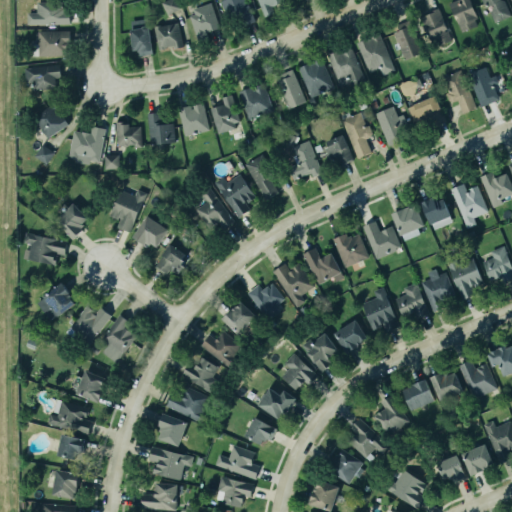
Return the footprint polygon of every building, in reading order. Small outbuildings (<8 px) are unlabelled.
[(167,15),(181,9),(176,0),(165,0),(161,2),(167,15)] [(223,0),(231,28),(253,22),(247,0),(223,0)] [(257,0),(264,16),(274,12),(272,5),(282,1),(281,0),(257,0)] [(456,0),(448,4),(462,32),(479,24),(468,0),(456,0)] [(510,17),(503,0),(484,0),(493,23),(510,17)] [(27,25),(70,24),(69,10),(63,10),(63,1),(36,2),(36,13),(27,13),(27,25)] [(194,13),(189,14),(197,35),(220,27),(211,1),(192,8),(194,13)] [(421,16),(435,47),(452,40),(438,9),(421,16)] [(397,24),(399,29),(393,31),(404,59),(422,52),(408,19),(397,24)] [(154,27),(158,50),(182,46),(178,22),(154,27)] [(152,53),(152,49),(149,26),(148,26),(146,25),(143,26),(142,27),(130,29),(133,50),(138,49),(138,51),(138,52),(139,55),(152,53)] [(70,29),(38,30),(38,43),(30,43),(30,55),(70,54),(70,29)] [(356,41),(379,32),(392,62),(390,62),(390,64),(388,65),(390,70),(382,73),(379,66),(368,71),(356,41)] [(326,55),(340,88),(351,83),(355,93),(367,88),(350,45),(326,55)] [(309,96),(332,89),(322,58),(299,66),(309,96)] [(24,67),(58,63),(60,77),(54,78),(55,84),(57,83),(58,87),(32,90),(31,81),(26,82),(24,67)] [(305,101),(292,68),(274,75),(288,108),(305,101)] [(489,79),(494,77),(497,84),(492,86),(498,101),(480,108),(467,75),(484,68),(489,79)] [(460,71),(476,110),(462,116),(456,102),(450,104),(446,94),(448,93),(442,78),(460,71)] [(239,90),(248,118),(273,110),(263,82),(239,90)] [(210,107),(223,103),(221,96),(231,93),(239,120),(234,122),(235,127),(218,132),(210,107)] [(434,97),(446,123),(433,129),(429,119),(420,123),(413,106),(434,97)] [(67,125),(54,103),(33,116),(46,138),(67,125)] [(183,136),(208,131),(203,103),(191,105),(192,105),(178,108),(183,136)] [(388,145),(406,137),(393,105),(375,112),(388,145)] [(357,158),(371,153),(365,138),(370,136),(360,110),(341,117),(357,158)] [(146,112),(150,144),(175,141),(173,123),(162,124),(161,111),(146,112)] [(117,144),(122,144),(122,145),(127,145),(127,144),(133,143),(134,146),(142,146),(140,125),(129,125),(129,123),(124,123),(124,121),(115,121),(117,144)] [(68,154),(73,129),(91,133),(92,125),(105,128),(98,161),(90,159),(89,164),(74,161),(75,158),(70,157),(68,154)] [(330,158),(334,156),(337,166),(353,160),(343,134),(323,142),(330,158)] [(321,173),(309,140),(290,147),(297,164),(288,167),(293,180),(311,173),(312,177),(321,173)] [(46,165),(54,152),(41,144),(34,157),(46,165)] [(118,168),(118,155),(104,155),(104,169),(118,168)] [(262,200),(277,193),(262,156),(246,162),(262,200)] [(480,175),(486,174),(492,171),(495,178),(506,173),(511,188),(511,193),(499,199),(500,203),(493,206),(480,175)] [(213,181),(238,218),(251,209),(246,201),(247,200),(248,202),(253,199),(253,193),(240,172),(226,181),(223,175),(213,181)] [(476,225),(473,216),(486,213),(479,186),(465,189),(464,184),(453,187),(463,228),(476,225)] [(119,187),(109,211),(121,216),(117,225),(129,231),(146,193),(137,189),(134,194),(119,187)] [(214,235),(234,220),(208,187),(199,193),(205,202),(195,210),(214,235)] [(452,222),(444,199),(436,202),(434,197),(422,202),(432,229),(452,222)] [(54,221),(73,202),(88,217),(83,223),(85,224),(82,228),(83,230),(73,240),(54,221)] [(391,214),(402,241),(419,234),(417,228),(424,226),(415,204),(391,214)] [(132,236),(144,244),(145,242),(149,245),(151,243),(157,247),(168,229),(147,215),(132,236)] [(362,225),(375,219),(379,230),(391,225),(400,245),(395,247),(396,249),(376,257),(362,225)] [(54,265),(57,254),(64,255),(67,241),(25,233),(23,245),(25,246),(23,259),(54,265)] [(332,239),(344,267),(368,257),(359,233),(348,237),(346,233),(332,239)] [(170,243),(154,266),(165,274),(168,270),(176,275),(183,265),(181,264),(183,262),(184,263),(189,256),(170,243)] [(492,258),(483,261),(489,281),(503,276),(504,281),(511,278),(511,268),(505,246),(490,250),(492,258)] [(305,252),(315,283),(340,275),(333,253),(319,258),(315,248),(305,252)] [(445,259),(455,254),(458,261),(473,255),(484,282),(477,285),(476,283),(471,285),(475,293),(462,299),(445,259)] [(296,305),(304,300),(300,294),(314,285),(298,261),(291,266),(292,268),(290,270),(285,262),(272,270),(296,305)] [(427,271),(430,277),(421,281),(434,310),(439,309),(444,306),(442,300),(455,295),(445,271),(438,273),(435,267),(427,271)] [(36,302),(49,319),(56,313),(58,316),(75,303),(70,298),(72,297),(69,293),(70,292),(62,282),(36,302)] [(279,312),(275,305),(284,299),(272,282),(262,290),(258,285),(247,292),(267,320),(279,312)] [(403,288),(405,294),(395,299),(403,317),(413,312),(416,319),(429,314),(416,282),(403,288)] [(370,323),(382,318),(387,330),(399,325),(383,286),(373,289),(376,296),(361,302),(370,323)] [(222,318),(236,305),(237,306),(242,302),(257,316),(239,335),(222,318)] [(69,326),(90,343),(111,316),(100,307),(96,313),(86,305),(69,326)] [(131,323),(120,314),(102,337),(109,343),(102,352),(116,363),(137,336),(127,329),(131,323)] [(334,333),(355,319),(368,339),(347,353),(334,333)] [(209,334),(200,346),(228,366),(243,346),(222,331),(216,339),(209,334)] [(321,371),(301,344),(310,338),(312,341),(325,332),(339,350),(328,358),(332,363),(321,371)] [(511,373),(511,345),(511,343),(487,354),(493,366),(498,364),(504,378),(511,373)] [(281,376),(296,390),(304,381),(309,385),(318,375),(293,353),(283,364),(288,368),(281,376)] [(187,364),(181,378),(211,390),(216,379),(212,378),(218,365),(200,358),(196,368),(187,364)] [(458,365),(473,399),(497,389),(486,363),(474,368),(471,360),(458,365)] [(440,400),(463,390),(455,369),(444,374),(442,371),(430,376),(440,400)] [(76,394),(98,401),(106,377),(84,370),(76,394)] [(402,389),(411,410),(434,400),(425,379),(402,389)] [(171,393),(166,408),(202,421),(210,396),(182,386),(179,396),(171,393)] [(258,404),(270,387),(280,395),(284,389),(296,397),(280,420),(258,404)] [(409,421),(391,395),(380,402),(384,408),(374,415),(388,435),(409,421)] [(49,413),(57,415),(57,412),(52,410),(56,398),(88,406),(85,418),(92,420),(88,434),(47,423),(49,413)] [(164,413),(188,422),(178,446),(158,439),(161,431),(159,431),(161,426),(159,425),(164,413)] [(374,448),(382,455),(390,447),(359,418),(350,428),(356,434),(348,443),(365,458),(374,448)] [(253,419),(275,430),(268,442),(263,439),(260,445),(244,437),(253,419)] [(483,425),(500,465),(511,459),(509,451),(511,449),(511,428),(509,422),(495,429),(492,422),(483,425)] [(62,434),(57,455),(75,460),(76,453),(81,455),(85,439),(62,434)] [(148,459),(152,445),(193,455),(191,465),(184,463),(180,479),(153,472),(154,468),(156,468),(158,462),(148,459)] [(228,459),(219,456),(215,466),(255,481),(260,467),(251,464),(255,454),(233,446),(228,459)] [(483,446),(492,467),(468,477),(459,455),(483,446)] [(347,482),(327,467),(330,463),(325,460),(330,453),(333,456),(335,453),(337,454),(341,448),(362,461),(347,482)] [(455,456),(465,478),(453,484),(450,476),(441,480),(434,465),(455,456)] [(51,493),(55,466),(78,470),(75,490),(73,490),(72,496),(51,493)] [(417,495),(425,501),(416,511),(414,511),(382,489),(389,479),(394,483),(403,470),(424,485),(417,495)] [(221,477),(253,485),(250,498),(242,497),(241,508),(223,504),(225,493),(218,492),(221,477)] [(331,511),(309,505),(317,480),(339,487),(331,511)] [(156,482),(178,484),(175,510),(141,506),(142,493),(155,494),(156,482)] [(32,501),(32,510),(39,510),(38,511),(74,511),(75,504),(32,501)]
